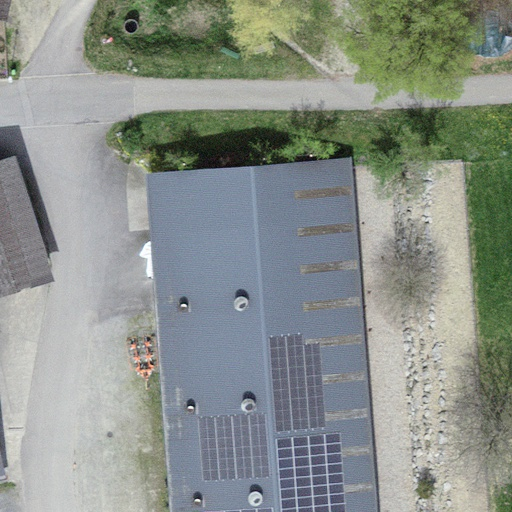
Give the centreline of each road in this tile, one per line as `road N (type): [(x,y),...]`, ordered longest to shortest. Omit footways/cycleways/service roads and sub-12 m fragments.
road 1 (track): [(511,96),(58,102)]
road 2 (unclassified): [(58,102),(71,249),(49,461),(53,511)]
